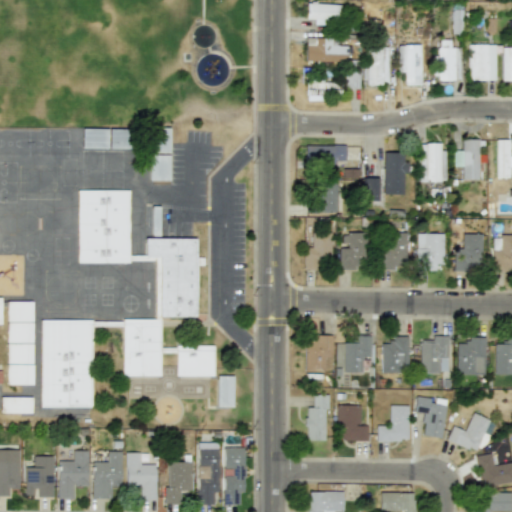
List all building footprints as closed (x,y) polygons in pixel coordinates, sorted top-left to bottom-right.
[(312,22),(337,23),(338,4),(304,3),(304,19),(312,19),(312,22)] [(449,33),(461,33),(461,9),(449,9),(449,33)] [(304,39),(303,61),(344,62),(344,40),(304,39)] [(459,79),(458,47),(448,47),(448,40),(434,40),(434,80),(459,79)] [(402,85),(419,85),(418,44),(395,45),(396,72),(402,72),(402,85)] [(493,80),(492,44),(465,45),(466,81),(493,80)] [(387,83),(386,47),(363,48),(364,60),(361,61),(361,84),(387,83)] [(511,81),(511,47),(500,47),(500,81),(511,81)] [(342,89),(357,88),(357,72),(342,73),(342,89)] [(321,100),(321,91),(337,91),(338,83),(304,82),(304,100),(321,100)] [(80,148),(127,148),(127,128),(80,129),(80,148)] [(148,181),(168,180),(167,128),(147,128),(148,181)] [(460,179),(477,179),(476,139),(460,139),(460,150),(451,150),(452,166),(460,166),(460,179)] [(493,140),(494,178),(507,177),(507,139),(493,140)] [(416,143),(415,181),(442,181),(442,143),(416,143)] [(343,145),(303,145),(303,164),(334,164),(334,161),(343,161),(343,145)] [(380,194),(401,195),(401,171),(405,171),(406,160),(402,160),(402,152),(381,152),(380,194)] [(361,200),(376,201),(377,178),(362,178),(361,200)] [(304,199),(304,211),(335,213),(337,182),(316,181),(316,200),(304,199)] [(75,262),(126,263),(127,190),(76,190),(75,262)] [(329,233),(309,232),(309,247),(301,247),(300,269),(321,270),(321,259),(328,259),(329,233)] [(404,232),(377,233),(378,270),(394,270),(393,265),(404,265),(404,232)] [(336,269),(360,270),(361,234),(340,233),(340,243),(345,243),(345,248),(337,248),(336,269)] [(413,270),(434,271),(434,264),(441,264),(441,233),(413,233),(413,270)] [(452,248),(451,266),(479,267),(480,234),(460,234),(460,249),(452,248)] [(490,236),(489,271),(510,272),(510,236),(490,236)] [(156,317),(193,317),(194,261),(194,238),(143,238),(143,256),(127,256),(127,259),(157,259),(156,317)] [(30,321),(30,301),(4,302),(4,322),(30,321)] [(158,376),(158,352),(173,353),(173,348),(158,348),(159,319),(121,319),(120,375),(158,376)] [(90,407),(90,320),(38,320),(38,407),(90,407)] [(29,323),(4,322),(4,342),(29,343),(29,323)] [(302,371),(330,371),(330,335),(314,335),(314,341),(303,341),(302,371)] [(368,357),(369,335),(354,335),(354,343),(342,342),(341,372),(360,372),(360,357),(368,357)] [(406,336),(389,337),(389,343),(379,343),(379,372),(407,371),(406,336)] [(417,372),(445,373),(446,336),(429,336),(429,341),(418,340),(417,372)] [(482,375),(483,337),(465,337),(465,343),(454,343),(454,374),(482,375)] [(492,344),(493,375),(511,374),(511,366),(511,337),(502,337),(502,343),(492,344)] [(30,344),(4,343),(4,363),(30,363),(30,344)] [(173,375),(212,376),(212,346),(174,345),(173,375)] [(30,385),(31,365),(4,364),(3,384),(30,385)] [(231,376),(215,376),(215,407),(231,407),(231,376)] [(324,441),(324,395),(310,395),(310,408),(304,408),(303,440),(324,441)] [(30,397),(0,397),(0,413),(29,413),(30,397)] [(443,399),(413,397),(412,412),(422,413),(420,436),(440,438),(443,399)] [(358,405),(334,405),(334,439),(365,440),(365,425),(358,425),(358,405)] [(405,441),(406,405),(387,405),(387,425),(374,425),(374,441),(405,441)] [(462,431),(450,426),(444,439),(472,452),(487,420),(470,413),(462,431)] [(216,443),(196,442),(194,504),(211,504),(211,492),(215,492),(216,443)] [(221,504),(234,505),(234,491),(241,492),(242,448),(221,447),(221,468),(229,468),(229,475),(221,475),(221,504)] [(17,489),(17,450),(0,449),(0,495),(6,495),(6,489),(17,489)] [(55,460),(55,498),(70,498),(71,486),(85,486),(86,450),(71,450),(71,461),(55,460)] [(119,451),(105,451),(105,462),(90,462),(89,498),(108,498),(108,485),(119,485),(119,451)] [(138,500),(154,500),(153,464),(138,464),(137,452),(123,452),(124,487),(138,487),(138,500)] [(511,481),(510,463),(491,466),(489,453),(473,456),(478,487),(511,481)] [(50,496),(50,456),(31,456),(31,467),(23,467),(22,496),(50,496)] [(189,491),(189,462),(165,461),(165,487),(161,487),(161,504),(177,505),(177,490),(189,491)] [(305,511),(341,511),(341,492),(305,491),(305,511)] [(377,511),(397,511),(412,511),(412,492),(377,493),(377,511)] [(509,511),(508,492),(476,493),(476,511),(472,511),(489,511),(509,511)]
